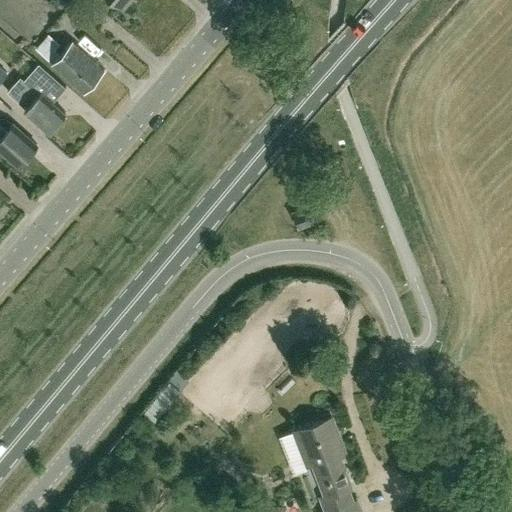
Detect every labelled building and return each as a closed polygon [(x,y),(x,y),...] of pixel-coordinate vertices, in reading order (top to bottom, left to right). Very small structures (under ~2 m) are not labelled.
[(84,91),(104,68),(72,41),(52,64),(84,91)] [(0,80),(9,71),(0,63),(0,80)] [(39,93),(20,76),(7,91),(27,108),(25,111),(49,131),(66,112),(41,91),(39,93)] [(0,150),(18,166),(37,144),(14,124),(7,131),(1,125),(0,125),(0,150)] [(298,225),(314,220),(309,205),(293,211),(298,225)] [(353,484),(326,417),(293,431),(307,465),(314,463),(326,493),(321,495),(327,509),(319,511),(359,511),(349,485),(353,484)] [(284,511),(285,510),(283,505),(277,503),(273,505),(271,511),(284,511)]
